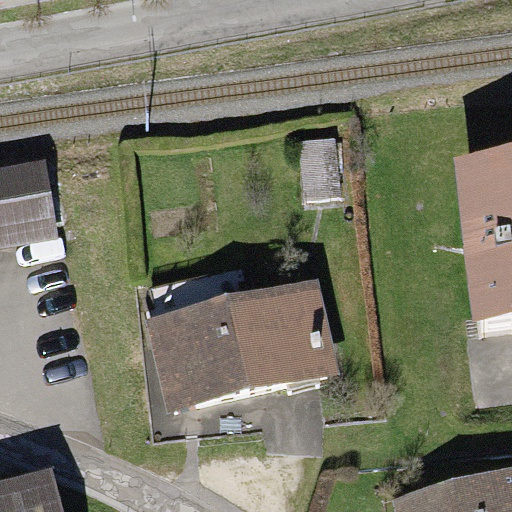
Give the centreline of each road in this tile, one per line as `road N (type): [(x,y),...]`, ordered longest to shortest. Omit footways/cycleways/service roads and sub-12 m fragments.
road 1 (residential): [(0,60),(307,0)]
road 2 (residential): [(0,428),(174,511)]
